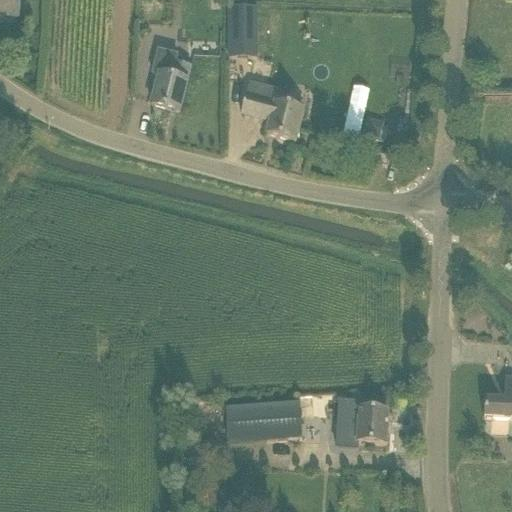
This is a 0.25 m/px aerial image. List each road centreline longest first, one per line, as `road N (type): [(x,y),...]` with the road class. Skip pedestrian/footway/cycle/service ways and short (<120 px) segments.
road 1 (unclassified): [(443,206),(325,194),(127,147),(39,112),(0,84)]
road 2 (unclassified): [(438,511),(443,206)]
road 3 (unclassified): [(443,206),(455,0)]
